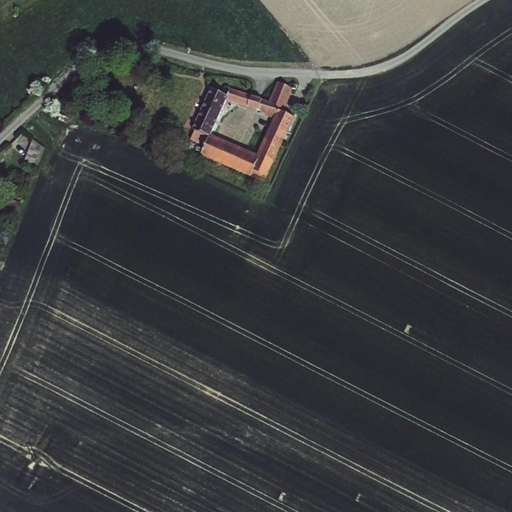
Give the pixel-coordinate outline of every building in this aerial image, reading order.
[(269,100),(261,98),(257,109),(257,110),(265,113),(264,115),(273,118),(258,153),(213,132),(226,100),(228,96),(210,87),(191,128),(195,129),(209,135),(204,146),(200,154),(265,183),(295,116),(284,110),(293,88),(292,88),(277,81),(269,100)] [(228,96),(226,100),(247,107),(247,106),(251,95),(230,88),(228,96)] [(251,95),(247,106),(257,109),(261,98),(261,97),(251,94),(251,95)] [(71,119),(60,114),(58,120),(68,124),(71,119)] [(209,135),(195,129),(191,140),(204,146),(209,135)] [(33,139),(25,160),(39,165),(45,148),(33,139)] [(23,203),(14,200),(10,209),(19,213),(23,203)] [(11,233),(1,230),(0,234),(0,240),(8,243),(11,233)]
